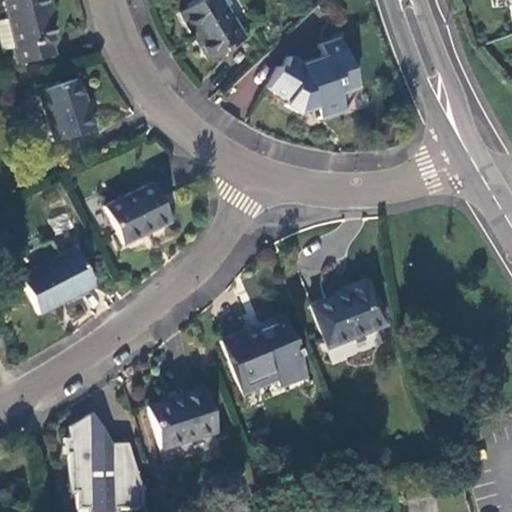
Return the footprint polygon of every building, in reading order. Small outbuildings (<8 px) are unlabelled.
[(48,0),(2,0),(7,19),(14,47),(11,49),(15,63),(52,53),(50,39),(52,39),(45,9),(51,7),(48,0)] [(242,37),(219,0),(198,0),(178,12),(206,59),(242,37)] [(0,43),(2,51),(11,49),(14,47),(7,19),(0,20),(0,43)] [(355,87),(339,37),(320,42),(324,55),(302,62),(288,55),(281,69),(276,66),(264,88),(285,100),(284,104),(297,112),(314,106),(319,118),(344,109),(338,93),(355,87)] [(77,78),(34,92),(51,143),(94,128),(84,98),(77,78)] [(142,185),(100,205),(120,246),(169,223),(158,200),(149,182),(142,185)] [(72,246),(16,275),(37,317),(93,288),(72,246)] [(324,350),(386,326),(367,280),(364,281),(362,278),(340,287),(337,288),(339,291),(310,302),(305,304),(321,343),(324,350)] [(288,339),(279,316),(259,324),(248,329),(247,327),(221,337),(217,339),(240,396),(275,382),(278,389),(305,378),(290,338),(288,339)] [(196,388),(143,405),(158,451),(215,433),(200,387),(196,388)] [(67,427),(68,437),(72,437),(79,451),(89,451),(90,455),(107,455),(107,443),(110,443),(91,412),(67,427)] [(110,443),(107,443),(107,455),(90,455),(89,451),(79,451),(72,437),(68,437),(63,437),(64,452),(68,453),(69,490),(76,491),(77,508),(85,507),(84,511),(85,511),(102,511),(115,511),(114,507),(140,507),(139,491),(125,443),(110,443)]
